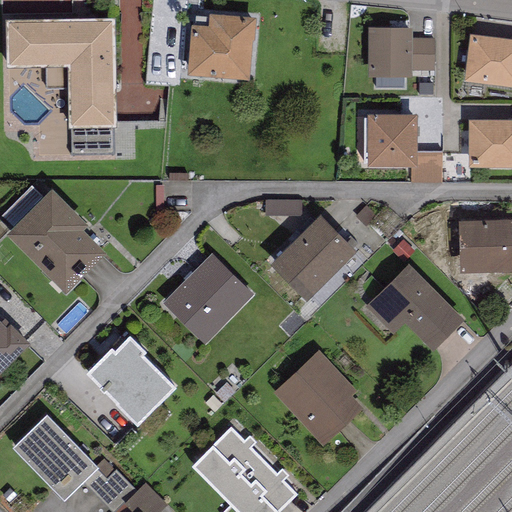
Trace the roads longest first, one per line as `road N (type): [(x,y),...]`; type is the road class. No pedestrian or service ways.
road 1 (residential): [(511,320),(322,511)]
road 2 (unknown): [(228,198),(0,192)]
road 3 (unknown): [(447,0),(436,129)]
